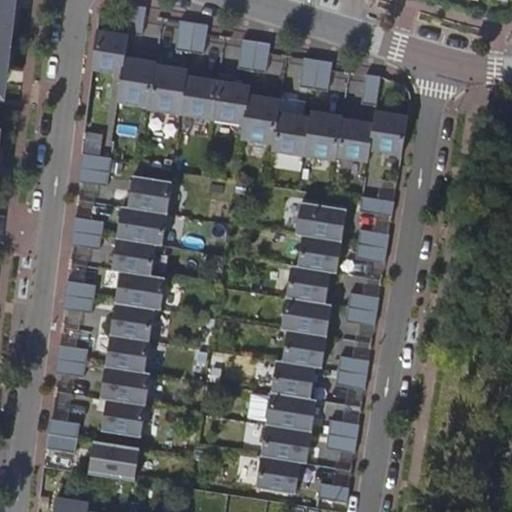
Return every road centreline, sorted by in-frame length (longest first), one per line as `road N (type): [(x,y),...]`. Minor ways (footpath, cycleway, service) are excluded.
road 1 (residential): [(12,511),(79,0)]
road 2 (residential): [(442,60),(368,511)]
road 3 (residential): [(442,60),(243,0)]
